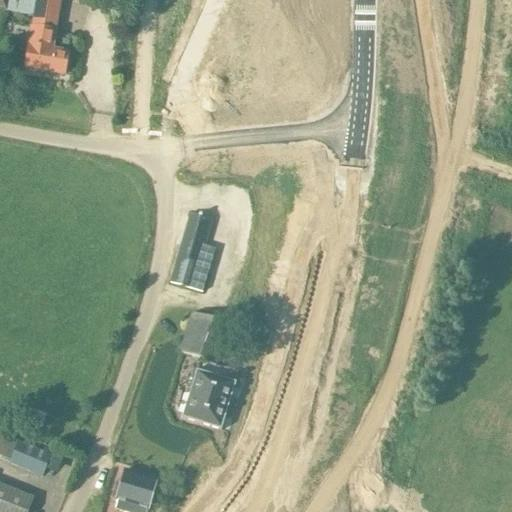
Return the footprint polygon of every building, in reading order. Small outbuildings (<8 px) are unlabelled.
[(31,27),(24,69),(63,75),(67,51),(52,49),(55,31),(56,31),(61,0),(34,0),(32,17),(30,26),(31,27)] [(190,215),(171,284),(202,292),(208,270),(198,267),(211,221),(190,215)] [(177,353),(224,368),(235,330),(190,314),(177,353)] [(182,419),(220,431),(234,384),(197,372),(182,419)] [(33,425),(42,429),(47,416),(36,413),(33,425)] [(0,435),(0,457),(12,462),(18,446),(19,443),(0,435)] [(11,466),(42,479),(50,458),(18,446),(12,462),(11,466)] [(116,502),(114,510),(122,511),(144,511),(145,511),(147,511),(156,481),(123,471),(114,501),(116,502)] [(0,511),(28,511),(33,499),(0,485),(0,511)]
